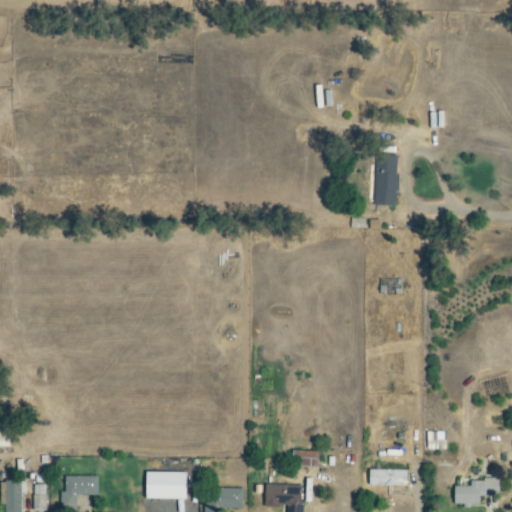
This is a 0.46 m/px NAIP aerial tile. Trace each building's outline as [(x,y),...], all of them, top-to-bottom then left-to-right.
[(371,205),(393,206),(395,155),(373,154),(371,205)] [(315,451),(289,450),(288,466),(314,467),(315,451)] [(364,486),(403,486),(404,470),(365,469),(364,486)] [(181,500),(182,472),(141,471),(141,499),(181,500)] [(98,475),(66,475),(66,491),(61,491),(61,505),(77,505),(77,495),(98,494),(98,475)] [(450,504),(475,505),(476,494),(497,494),(497,479),(467,479),(467,486),(450,486),(450,504)] [(22,511),(22,480),(3,481),(3,511),(22,511)] [(33,484),(33,510),(47,510),(46,484),(33,484)] [(261,506),(284,506),(283,511),(298,511),(299,485),(261,484),(261,506)] [(240,508),(240,489),(207,490),(208,509),(240,508)]
